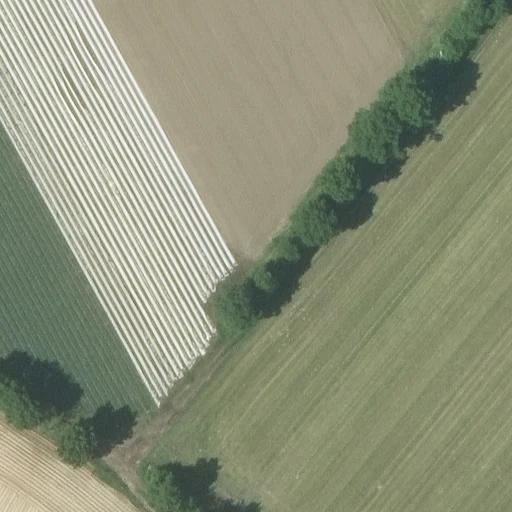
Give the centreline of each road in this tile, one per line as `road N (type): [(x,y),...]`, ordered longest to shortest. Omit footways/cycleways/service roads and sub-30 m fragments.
road 1 (track): [(509,0),(385,165),(123,468)]
road 2 (track): [(0,383),(77,424),(163,511)]
